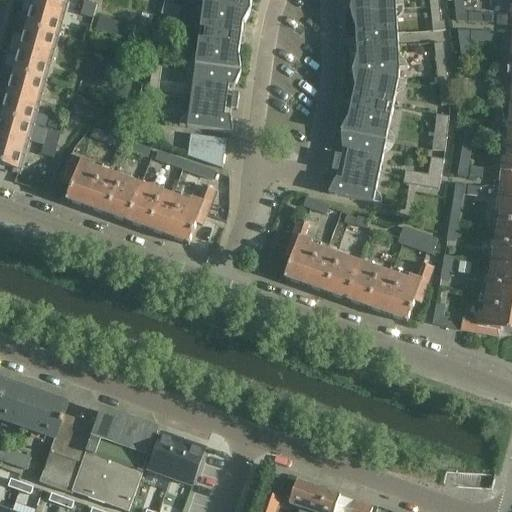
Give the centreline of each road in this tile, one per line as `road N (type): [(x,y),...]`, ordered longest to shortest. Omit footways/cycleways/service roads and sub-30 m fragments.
road 1 (residential): [(511,390),(213,284)]
road 2 (residential): [(233,431),(0,347)]
road 3 (residential): [(461,511),(233,431)]
road 4 (residential): [(248,186),(312,160),(328,81),(328,0)]
road 5 (residential): [(213,284),(0,208)]
road 6 (residential): [(248,186),(277,0)]
